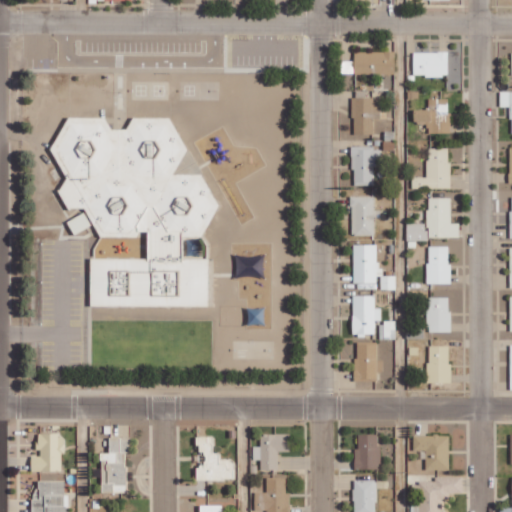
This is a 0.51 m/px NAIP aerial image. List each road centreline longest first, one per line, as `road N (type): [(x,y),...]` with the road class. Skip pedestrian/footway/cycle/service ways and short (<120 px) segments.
road 1 (residential): [(511,22),(0,20)]
road 2 (residential): [(511,408),(0,408)]
road 3 (residential): [(319,0),(319,511)]
road 4 (residential): [(480,0),(480,408)]
